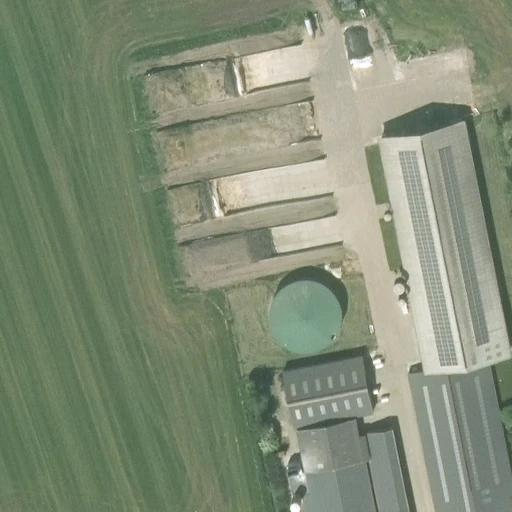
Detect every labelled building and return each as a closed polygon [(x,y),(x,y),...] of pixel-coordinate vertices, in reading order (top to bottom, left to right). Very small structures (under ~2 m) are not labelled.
[(150,108),(309,84),(303,45),(145,69),(150,108)] [(464,119),(377,135),(424,370),(410,373),(436,511),(511,511),(511,481),(488,358),(509,354),(464,119)] [(341,327),(343,316),(342,305),(339,296),(333,288),(327,283),(316,278),(305,276),(294,278),(285,282),(279,288),(273,297),(269,309),(269,320),(272,328),(278,337),(282,341),(286,344),(296,348),(302,349),(314,349),(324,346),(331,342),(338,333),(341,327)] [(298,426),(356,414),(373,411),(362,356),(283,371),(293,426),(298,426)] [(360,434),(356,414),(298,426),(306,470),(364,458),(369,457),(365,433),(360,434)] [(408,505),(392,427),(365,432),(365,433),(369,457),(380,511),(408,505)] [(374,511),(364,458),(306,470),(314,511),(374,511)]
